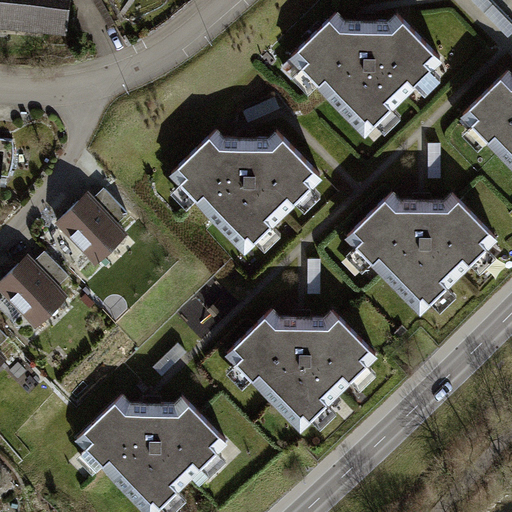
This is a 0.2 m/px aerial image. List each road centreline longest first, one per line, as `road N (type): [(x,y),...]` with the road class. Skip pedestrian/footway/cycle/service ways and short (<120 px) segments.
road 1 (secondary): [(304,511),(511,311)]
road 2 (residential): [(78,88),(79,141),(53,185),(0,244)]
road 3 (residential): [(78,88),(165,56),(233,0)]
